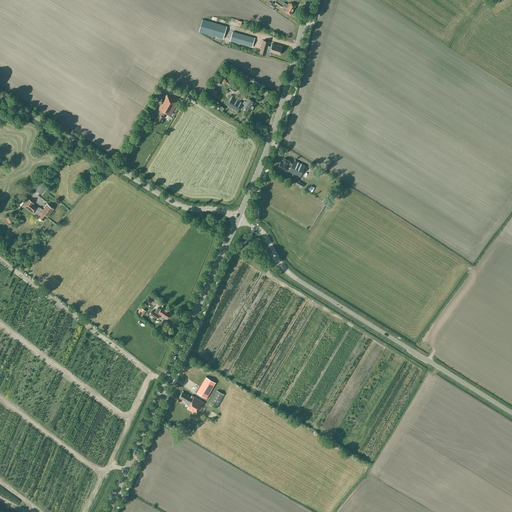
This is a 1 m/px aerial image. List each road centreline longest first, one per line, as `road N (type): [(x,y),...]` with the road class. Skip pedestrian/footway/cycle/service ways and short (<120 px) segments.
road 1 (unclassified): [(511,414),(298,281),(265,235),(237,218)]
road 2 (tertiary): [(105,511),(237,218)]
road 3 (unclassified): [(237,218),(169,200),(0,93)]
road 4 (tertiary): [(237,218),(272,134),(311,0)]
